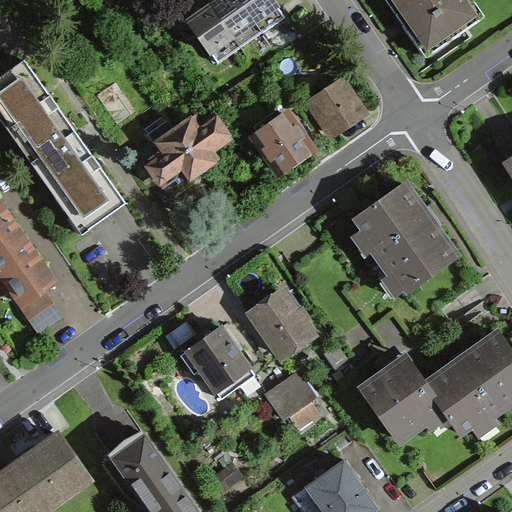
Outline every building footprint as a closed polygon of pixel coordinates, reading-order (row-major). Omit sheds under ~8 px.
[(268,26),(248,0),(225,0),(217,6),(244,43),(268,26)] [(291,9),(284,0),(248,0),(268,26),(291,9)] [(487,15),(475,0),(385,0),(427,58),(487,15)] [(244,43),(217,6),(193,23),(220,61),(244,43)] [(128,203),(26,65),(0,83),(0,117),(86,234),(128,203)] [(371,115),(344,78),(308,104),(335,141),(371,115)] [(321,152),(292,112),(254,140),(283,180),(321,152)] [(232,138),(221,121),(208,130),(199,117),(179,131),(210,176),(225,166),(215,150),(232,138)] [(210,176),(179,131),(161,144),(170,157),(152,170),(165,189),(188,173),(196,185),(210,176)] [(511,155),(502,162),(511,177),(511,155)] [(466,263),(409,190),(358,231),(366,241),(360,245),(372,260),(378,256),(400,285),(396,289),(407,303),(414,298),(417,302),(466,263)] [(0,228),(13,219),(0,200),(0,228)] [(13,219),(0,228),(0,275),(1,277),(37,251),(13,219)] [(61,284),(37,251),(1,277),(25,310),(61,284)] [(322,336),(287,288),(251,314),(286,362),(322,336)] [(257,373),(224,330),(189,356),(221,400),(257,373)] [(511,415),(511,342),(503,330),(432,381),(455,415),(474,442),(511,415)] [(455,415),(432,381),(415,357),(366,390),(406,449),(455,415)] [(328,411),(300,374),(285,384),(313,422),(328,411)] [(313,422),(285,384),(271,395),(298,433),(313,422)] [(58,511),(100,482),(65,433),(0,479),(0,511),(58,511)] [(205,511),(149,434),(115,458),(154,511),(205,511)] [(312,489),(328,511),(340,502),(347,511),(349,511),(372,496),(349,463),(312,489)] [(328,511),(326,511),(380,511),(383,510),(372,496),(349,511),(347,511),(340,502),(328,511)]
